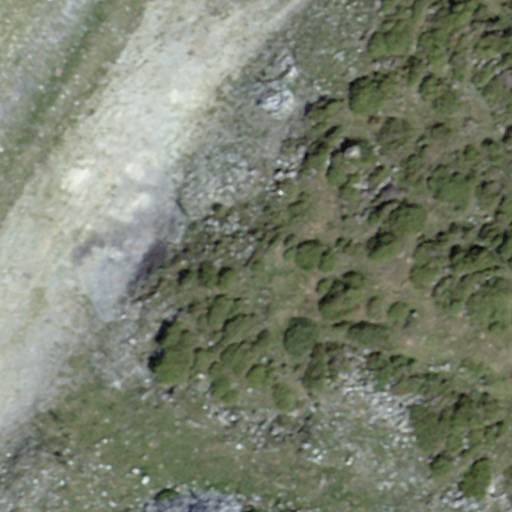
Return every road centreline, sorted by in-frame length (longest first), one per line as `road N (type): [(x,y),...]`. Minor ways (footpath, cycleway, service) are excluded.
road 1 (track): [(0,286),(193,0)]
road 2 (track): [(152,60),(245,26),(285,0)]
